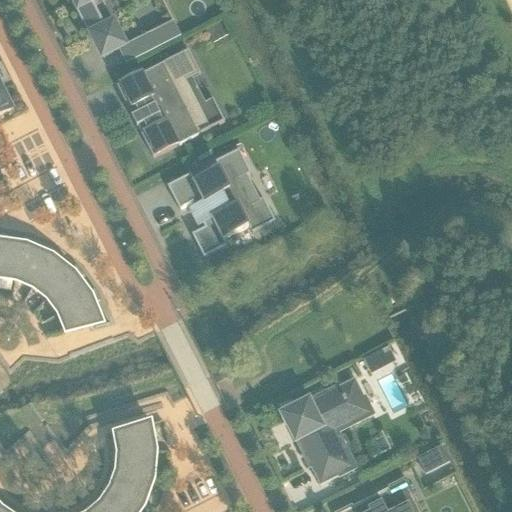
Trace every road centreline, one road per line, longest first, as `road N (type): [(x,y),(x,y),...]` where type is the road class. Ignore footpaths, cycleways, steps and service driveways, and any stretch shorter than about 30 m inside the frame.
road 1 (residential): [(252,489),(157,301)]
road 2 (residential): [(101,154),(22,0)]
road 3 (residential): [(157,301),(159,270),(101,154)]
road 4 (residential): [(70,171),(127,281),(157,301)]
road 5 (residential): [(0,32),(70,171)]
